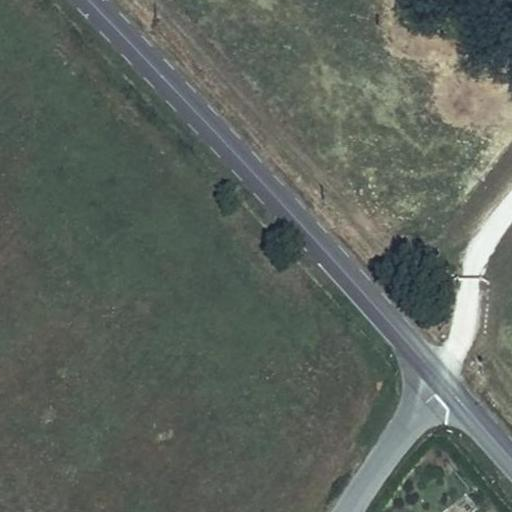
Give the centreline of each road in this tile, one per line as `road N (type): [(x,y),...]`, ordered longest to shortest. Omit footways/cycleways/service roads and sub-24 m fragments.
road 1 (secondary): [(85,0),(438,381)]
road 2 (unclassified): [(344,511),(438,381)]
